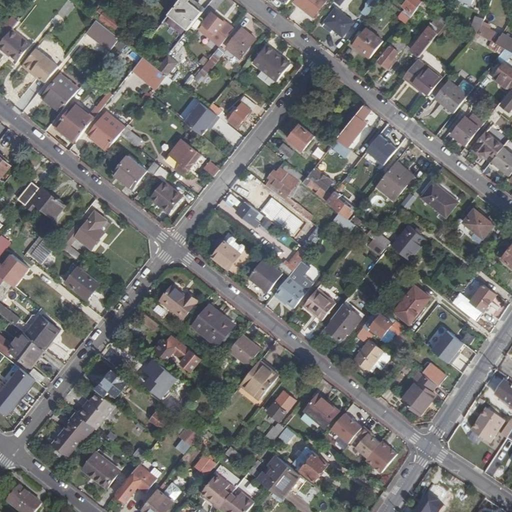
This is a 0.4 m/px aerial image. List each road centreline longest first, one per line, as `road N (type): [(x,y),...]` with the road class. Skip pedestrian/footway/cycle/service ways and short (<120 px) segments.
road 1 (residential): [(429,448),(173,246)]
road 2 (residential): [(12,449),(173,246)]
road 3 (residential): [(511,209),(320,59)]
road 4 (residential): [(173,246),(320,59)]
road 5 (residential): [(173,246),(0,109)]
road 6 (residential): [(429,448),(511,324)]
